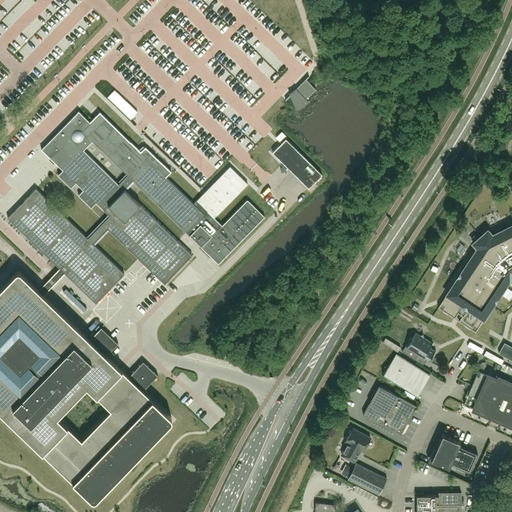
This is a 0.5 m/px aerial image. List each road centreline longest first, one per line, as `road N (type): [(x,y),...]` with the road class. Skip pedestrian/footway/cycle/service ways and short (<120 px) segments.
road 1 (secondary): [(349,304),(511,39)]
road 2 (secondary): [(349,304),(279,400),(223,511)]
road 3 (secondary): [(245,511),(349,304)]
